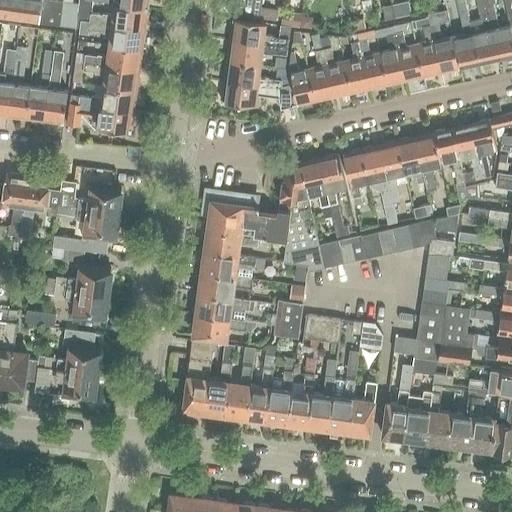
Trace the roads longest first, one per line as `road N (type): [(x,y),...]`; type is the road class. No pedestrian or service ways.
road 1 (residential): [(511,496),(134,446)]
road 2 (residential): [(171,158),(511,84)]
road 3 (residential): [(134,446),(171,158)]
road 4 (residential): [(171,158),(0,142)]
road 5 (residential): [(171,158),(193,0)]
road 6 (residential): [(134,446),(0,428)]
